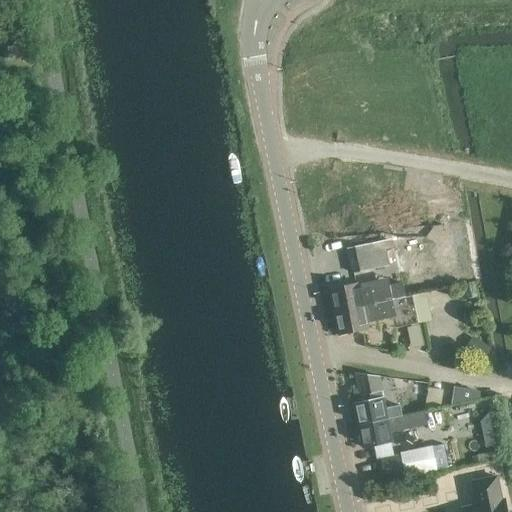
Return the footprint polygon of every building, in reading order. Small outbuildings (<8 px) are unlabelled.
[(11,45),(3,47),(5,58),(13,57),(11,45)] [(43,134),(45,144),(53,142),(52,133),(43,134)] [(348,248),(354,273),(390,265),(384,240),(348,248)] [(361,283),(330,290),(335,312),(398,298),(405,297),(402,282),(391,284),(389,277),(361,283)] [(475,282),(463,283),(467,298),(477,296),(475,282)] [(398,298),(335,312),(339,334),(369,328),(368,321),(397,315),(396,309),(400,308),(398,298)] [(487,345),(467,327),(456,342),(481,360),(484,360),(487,360),(490,358),(492,355),(493,351),(492,348),(489,346),(487,345)] [(371,399),(354,403),(358,425),(402,415),(400,405),(386,408),(379,376),(355,373),(360,396),(369,393),(371,399)] [(415,380),(414,382),(413,394),(426,396),(424,410),(440,406),(443,386),(428,384),(429,383),(415,380)] [(464,401),(462,392),(447,395),(450,405),(464,401)] [(402,415),(358,425),(363,447),(393,440),(392,435),(399,433),(398,431),(428,424),(424,410),(402,415)] [(414,478),(414,474),(417,473),(413,451),(381,458),(386,480),(387,479),(388,484),(414,478)] [(481,504),(463,508),(463,511),(506,511),(504,500),(501,500),(497,477),(473,481),(477,499),(480,499),(481,504)]
